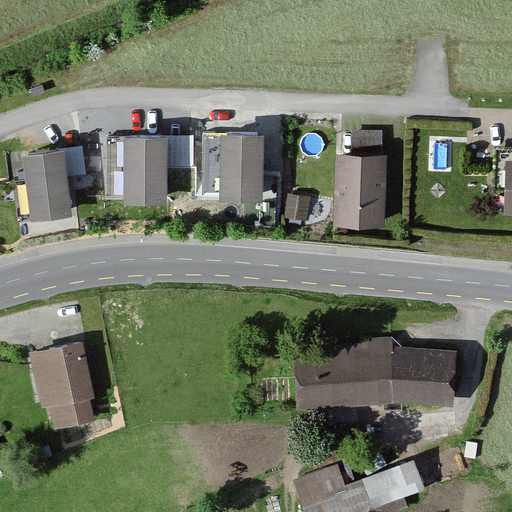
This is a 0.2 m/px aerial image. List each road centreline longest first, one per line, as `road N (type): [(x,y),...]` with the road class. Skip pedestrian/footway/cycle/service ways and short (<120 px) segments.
road 1 (secondary): [(0,289),(70,271),(161,262),(511,291)]
road 2 (residential): [(0,128),(105,98),(470,113)]
